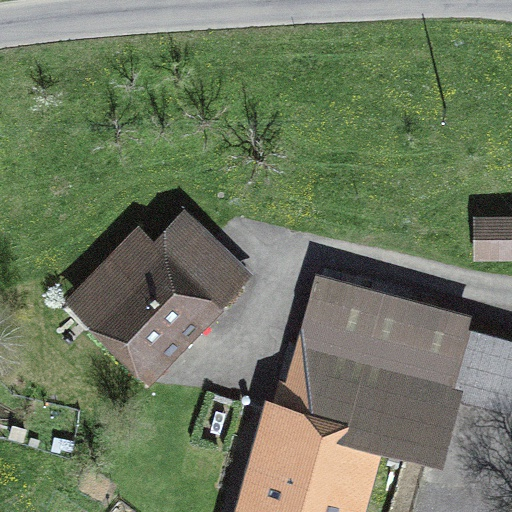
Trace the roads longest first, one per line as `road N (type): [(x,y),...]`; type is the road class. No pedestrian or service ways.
road 1 (unknown): [(243,379),(298,295),(331,275),(511,305)]
road 2 (unclassified): [(308,0),(0,25)]
